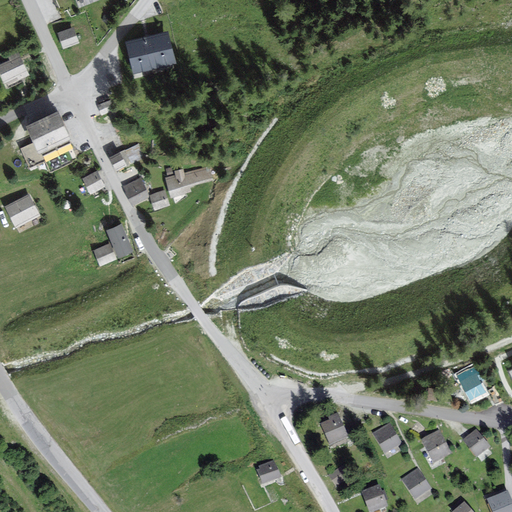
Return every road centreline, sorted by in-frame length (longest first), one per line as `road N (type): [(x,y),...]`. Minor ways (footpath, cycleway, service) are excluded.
road 1 (residential): [(62,87),(188,298),(265,393)]
road 2 (residential): [(324,394),(511,336)]
road 3 (residential): [(324,394),(511,426)]
road 4 (unclassified): [(0,375),(101,511)]
road 5 (residential): [(265,393),(330,511)]
road 6 (residential): [(147,0),(62,87)]
